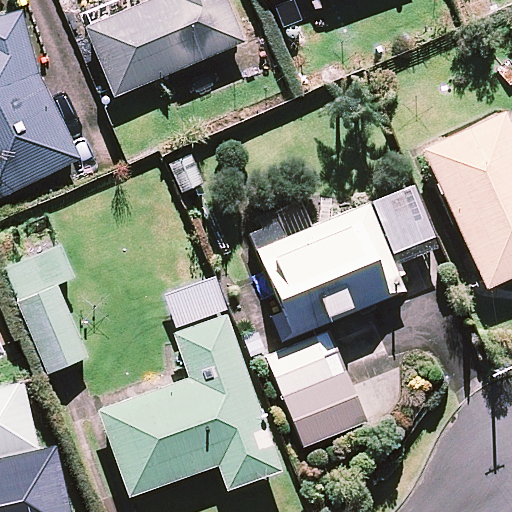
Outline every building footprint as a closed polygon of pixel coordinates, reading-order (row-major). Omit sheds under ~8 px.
[(243,43),(224,0),(150,0),(86,29),(116,98),(243,43)] [(0,197),(81,162),(13,8),(0,13),(0,197)] [(511,138),(502,116),(422,152),(483,288),(511,275),(511,138)] [(278,219),(286,240),(255,253),(293,348),(265,359),(301,449),(364,424),(324,324),(405,292),(390,254),(430,238),(411,190),(339,219),(331,198),(278,219)] [(72,279),(59,247),(3,271),(46,375),(85,358),(55,286),(72,279)] [(278,472),(212,280),(160,298),(188,378),(98,409),(128,497),(217,466),(226,491),(278,472)] [(37,452),(21,384),(0,389),(0,511),(68,511),(53,448),(37,452)]
